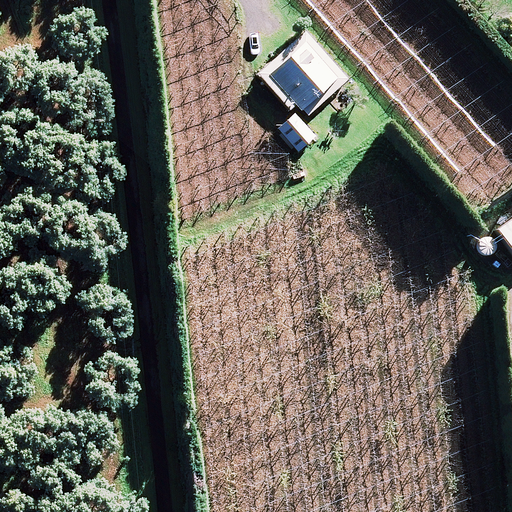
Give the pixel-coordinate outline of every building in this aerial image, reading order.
[(346,83),(303,36),(255,80),(286,114),(292,108),(304,122),(346,83)] [(275,113),(255,90),(244,99),(264,122),(275,113)] [(313,141),(292,119),(275,135),(296,157),(313,141)] [(511,222),(492,237),(511,264),(511,222)] [(472,247),(472,249),(472,251),(472,254),(473,256),(474,258),(475,260),(477,261),(479,262),(481,263),(483,264),(485,264),(488,263),(490,263),(492,262),(494,260),(495,259),(496,257),(497,254),(498,252),(498,250),(498,248),(497,246),(496,243),(494,242),(493,240),(491,239),(489,238),(486,238),(484,238),(482,238),(480,239),(478,240),(476,241),(474,243),(473,245),(472,247)]
